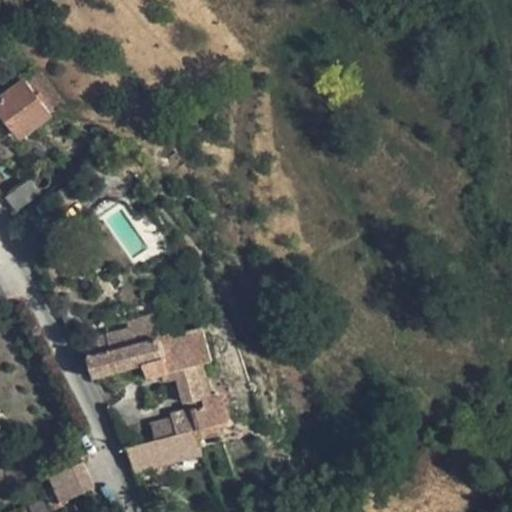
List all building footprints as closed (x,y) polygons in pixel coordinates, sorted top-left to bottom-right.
[(38,69),(26,78),(51,112),(64,102),(38,69)] [(51,112),(26,78),(0,97),(0,108),(20,135),(51,112)] [(146,177),(136,159),(128,163),(138,182),(146,177)] [(103,168),(99,163),(86,170),(90,176),(103,168)] [(90,188),(83,175),(58,192),(65,204),(90,188)] [(41,191),(32,177),(7,195),(17,208),(41,191)] [(152,202),(135,215),(153,240),(170,228),(152,202)] [(270,327),(265,311),(254,315),(259,330),(270,327)] [(153,313),(130,319),(133,328),(134,328),(137,341),(159,336),(153,313)] [(205,325),(182,331),(182,329),(159,336),(137,341),(134,328),(133,328),(128,326),(98,333),(100,342),(85,346),(87,355),(93,375),(142,362),(146,375),(163,371),(166,370),(169,379),(178,377),(185,401),(190,400),(205,396),(213,393),(204,360),(213,358),(205,325)] [(274,339),(270,327),(259,330),(263,342),(274,339)] [(100,342),(98,333),(83,337),(85,346),(100,342)] [(220,395),(213,393),(205,396),(206,403),(215,401),(220,421),(224,408),(220,395)] [(205,396),(190,400),(192,407),(206,403),(205,396)] [(206,403),(192,407),(178,410),(179,414),(172,416),(172,417),(152,423),(157,439),(178,433),(193,428),(220,421),(215,401),(206,403)] [(215,436),(220,421),(193,428),(198,440),(215,436)] [(128,446),(136,470),(154,466),(168,462),(203,452),(198,440),(193,428),(178,433),(157,439),(128,446)] [(82,460),(50,475),(54,485),(59,497),(48,502),(52,511),(64,506),(61,501),(95,486),(82,460)] [(168,462),(154,466),(157,477),(171,473),(168,462)] [(251,476),(250,477),(250,478),(250,481),(252,484),(253,484),(256,485),(258,485),(259,485),(260,485),(261,483),(263,481),(263,480),(264,479),(263,475),(262,474),(260,472),(259,472),(258,472),(256,471),(254,472),(253,473),(252,473),(251,476)] [(54,485),(43,490),(48,502),(59,497),(54,485)]
